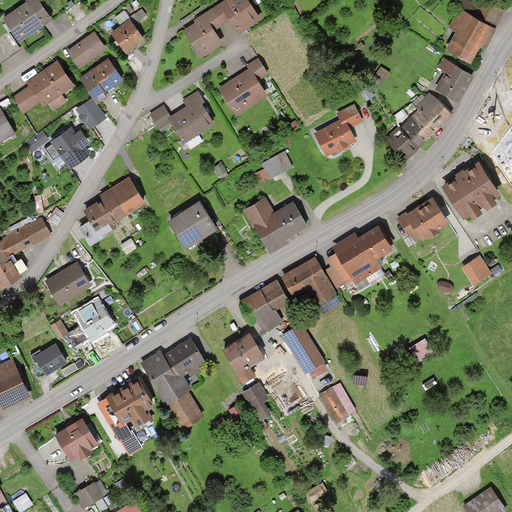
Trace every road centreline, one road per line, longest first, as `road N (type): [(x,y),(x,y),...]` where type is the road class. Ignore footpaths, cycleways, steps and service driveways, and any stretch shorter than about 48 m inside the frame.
road 1 (secondary): [(511,34),(448,142),(402,189),(13,426)]
road 2 (residential): [(0,311),(74,211),(133,110)]
road 3 (residential): [(115,0),(0,86)]
road 4 (residential): [(242,47),(133,110)]
